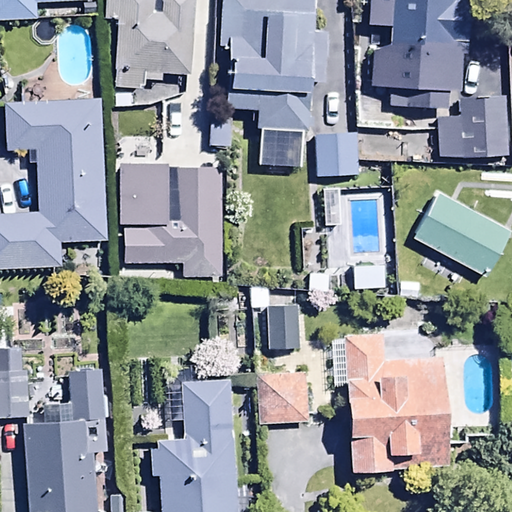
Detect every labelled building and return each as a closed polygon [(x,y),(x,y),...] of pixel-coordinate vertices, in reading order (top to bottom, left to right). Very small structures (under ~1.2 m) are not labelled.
[(0,0),(0,19),(34,18),(33,1),(57,0),(0,0)] [(150,0),(101,0),(101,17),(113,17),(111,87),(141,87),(141,80),(161,80),(161,71),(187,71),(188,0),(159,0),(159,7),(150,7),(150,0)] [(308,0),(217,0),(216,63),(224,63),(222,107),(250,108),(249,124),(255,124),(253,165),(297,167),(299,127),(308,127),(310,78),(321,78),(323,26),(308,25),(308,0)] [(387,86),(387,103),(446,105),(447,51),(464,52),(465,0),(363,0),(363,23),(385,23),(384,42),(368,42),(367,85),(387,86)] [(432,116),(434,157),(505,155),(503,96),(456,98),(457,115),(432,116)] [(96,99),(1,104),(4,150),(32,149),(33,176),(16,177),(17,205),(33,204),(34,211),(0,212),(0,268),(60,266),(58,243),(103,241),(96,99)] [(205,116),(205,146),(228,147),(229,116),(205,116)] [(313,176),(357,174),(355,132),(311,135),(313,176)] [(162,161),(115,161),(115,222),(119,222),(119,262),(177,262),(177,275),(218,275),(218,166),(162,166),(162,161)] [(433,192),(410,238),(485,275),(508,230),(433,192)] [(328,292),(329,272),(304,270),(303,290),(328,292)] [(261,351),(295,351),(294,305),(266,306),(266,288),(245,288),(246,310),(261,310),(261,351)] [(341,333),(347,466),(445,461),(440,354),(382,357),(381,331),(341,333)] [(0,424),(27,424),(25,377),(19,377),(18,362),(0,362),(0,424)] [(21,433),(25,511),(86,511),(94,511),(91,451),(101,450),(97,364),(67,365),(69,413),(31,415),(32,433),(21,433)] [(253,373),(255,421),(304,419),(302,372),(253,373)] [(231,511),(227,377),(176,379),(178,437),(152,438),(152,446),(145,446),(146,475),(153,475),(154,511),(231,511)]
